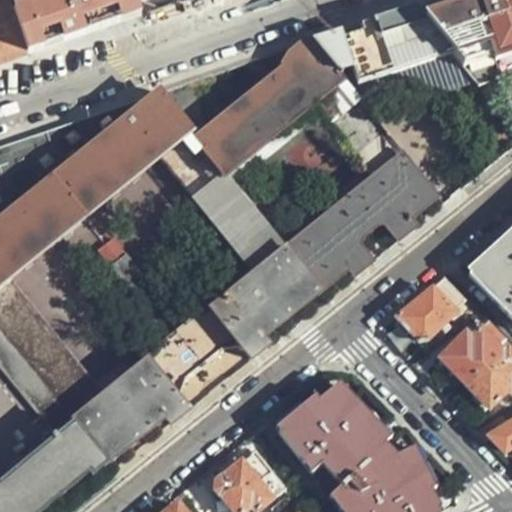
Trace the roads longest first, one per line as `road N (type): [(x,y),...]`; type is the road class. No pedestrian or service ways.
road 1 (residential): [(329,0),(0,113)]
road 2 (residential): [(109,511),(339,332)]
road 3 (residential): [(511,500),(339,332)]
road 4 (residential): [(339,332),(511,187)]
